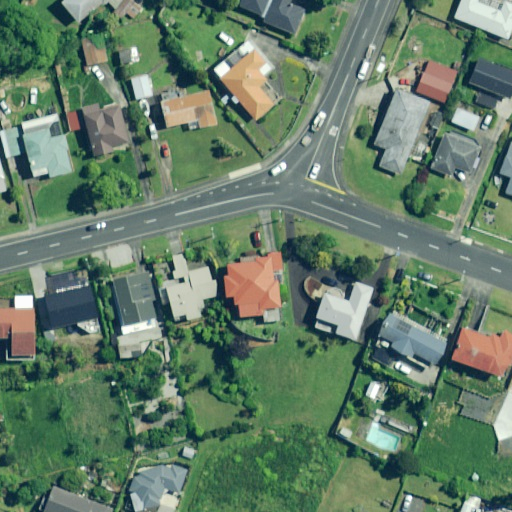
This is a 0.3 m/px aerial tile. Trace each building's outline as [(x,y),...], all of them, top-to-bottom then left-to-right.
[(63,0),(61,3),(77,23),(104,0),(106,0),(113,8),(122,0),(63,0)] [(290,0),(240,0),(238,6),(263,17),(262,21),(292,35),(303,11),(288,4),(290,0)] [(511,26),(511,5),(498,0),(461,0),(454,18),(507,39),(511,26)] [(106,60),(100,34),(80,39),(87,65),(106,60)] [(213,66),(208,60),(199,67),(213,84),(220,79),(234,96),(231,99),(235,104),(238,101),(255,121),(280,100),(265,81),(273,73),(264,63),(245,39),(213,66)] [(138,61),(136,47),(118,50),(121,64),(138,61)] [(511,92),(511,72),(479,59),(469,84),(509,100),(511,92)] [(460,73),(430,61),(416,92),(447,105),(460,73)] [(152,95),(147,75),(131,79),(136,99),(152,95)] [(180,98),(178,89),(162,93),(164,102),(160,103),(167,127),(187,122),(190,131),(216,124),(208,91),(180,98)] [(400,175),(407,157),(423,163),(431,143),(415,137),(429,102),(396,89),(372,149),(384,153),(379,166),(400,175)] [(497,98),(479,92),(475,102),(493,108),(497,98)] [(96,104),(65,112),(70,132),(85,128),(92,156),(112,151),(111,147),(129,143),(119,105),(98,110),(96,104)] [(479,117),(457,108),(451,122),(473,131),(479,117)] [(71,172),(59,114),(21,122),(22,127),(0,131),(5,157),(27,153),(32,177),(48,173),(49,177),(71,172)] [(470,173),(473,166),(476,167),(480,158),(476,157),(480,147),(444,133),(430,168),(452,177),(455,168),(470,173)] [(511,141),(499,173),(511,178),(505,194),(511,196),(511,141)] [(186,283),(166,288),(169,302),(174,321),(186,318),(187,320),(200,317),(198,309),(204,307),(202,300),(218,295),(215,280),(211,281),(208,267),(187,272),(182,254),(172,256),(175,270),(172,271),(173,279),(184,276),(186,283)] [(225,297),(233,296),(234,305),(238,305),(239,317),(262,315),(263,322),(280,321),(276,270),(281,269),(280,254),(240,258),(241,264),(227,265),(228,276),(223,276),(225,297)] [(112,281),(124,334),(163,326),(161,317),(151,272),(112,281)] [(372,288),(355,283),(349,301),(323,294),(313,327),(356,340),(372,288)] [(40,321),(46,344),(56,341),(53,328),(77,323),(78,329),(93,325),(92,319),(98,318),(90,285),(44,296),(49,319),(40,321)] [(0,340),(4,341),(4,360),(34,360),(33,296),(15,296),(15,308),(0,308),(0,340)] [(387,353),(388,349),(431,372),(447,342),(390,312),(378,335),(379,336),(369,357),(385,366),(391,355),(387,353)] [(499,341),(462,327),(451,359),(504,379),(511,357),(511,335),(502,332),(499,341)] [(143,346),(120,347),(120,359),(144,359),(143,346)] [(465,385),(448,379),(439,399),(456,406),(465,385)] [(352,431),(339,426),(336,434),(349,439),(352,431)] [(196,449),(185,446),(181,457),(192,461),(196,449)] [(90,464),(78,465),(79,474),(90,474),(90,464)] [(126,492),(133,511),(157,511),(166,490),(178,494),(187,468),(139,467),(134,476),(126,492)] [(111,511),(112,509),(53,486),(49,497),(40,493),(33,510),(37,511),(111,511)] [(478,511),(481,499),(465,495),(460,511),(478,511)]
